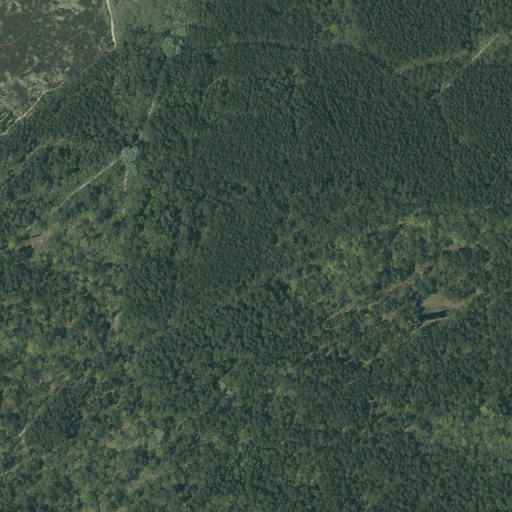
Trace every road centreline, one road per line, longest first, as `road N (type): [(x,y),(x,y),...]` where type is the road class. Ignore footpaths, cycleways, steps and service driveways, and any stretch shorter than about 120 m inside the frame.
road 1 (unknown): [(170,470),(116,330),(125,167)]
road 2 (unknown): [(415,432),(331,437),(284,424),(170,470)]
road 3 (unknown): [(170,470),(127,483),(38,457),(0,477)]
road 4 (unknown): [(124,154),(107,0)]
